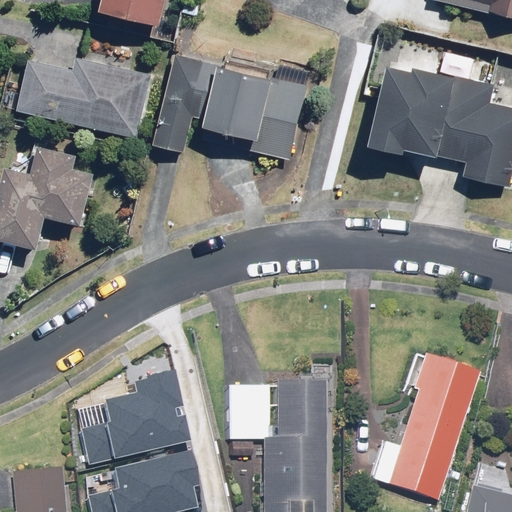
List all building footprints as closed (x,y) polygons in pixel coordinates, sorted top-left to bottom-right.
[(114,0),(112,10),(167,24),(172,0),(114,0)] [(511,15),(511,0),(437,0),(437,2),(511,15)] [(189,150),(193,133),(196,119),(214,123),(213,127),(225,130),(223,140),(296,157),(313,82),(178,51),(157,143),(189,150)] [(80,65),(31,53),(18,106),(142,137),(158,73),(83,54),(80,65)] [(469,176),(511,186),(511,104),(496,101),(499,86),(398,63),(381,141),(472,162),(469,176)] [(53,216),(90,224),(101,172),(79,167),(82,153),(45,145),(40,169),(11,163),(0,211),(0,234),(47,245),(53,216)] [(422,358),(412,390),(416,391),(388,483),(438,498),(475,374),(422,358)] [(93,412),(103,456),(179,439),(166,382),(125,391),(128,404),(93,412)] [(224,441),(231,441),(231,455),(250,456),(250,441),(260,441),(259,511),(323,511),(325,383),(276,383),(272,382),(272,386),(225,385),(224,441)] [(91,484),(99,511),(174,511),(198,506),(185,459),(91,484)] [(63,511),(60,472),(10,476),(12,511),(63,511)] [(511,511),(511,497),(470,487),(463,511),(511,511)]
